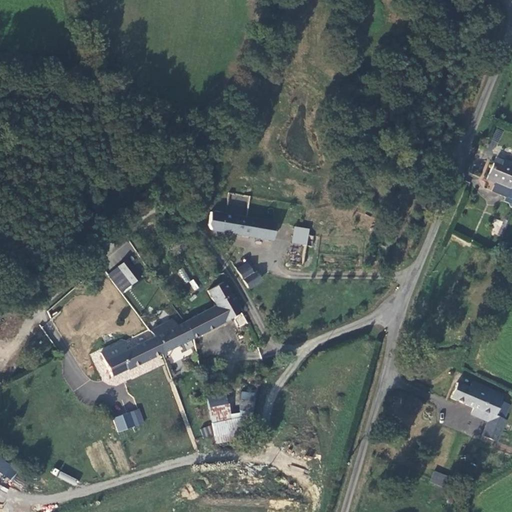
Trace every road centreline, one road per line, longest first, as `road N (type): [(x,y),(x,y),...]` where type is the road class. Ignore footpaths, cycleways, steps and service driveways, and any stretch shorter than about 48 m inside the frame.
road 1 (unclassified): [(511,33),(397,318),(345,511)]
road 2 (unknown): [(272,344),(241,358),(204,352),(103,389),(83,386),(42,350)]
